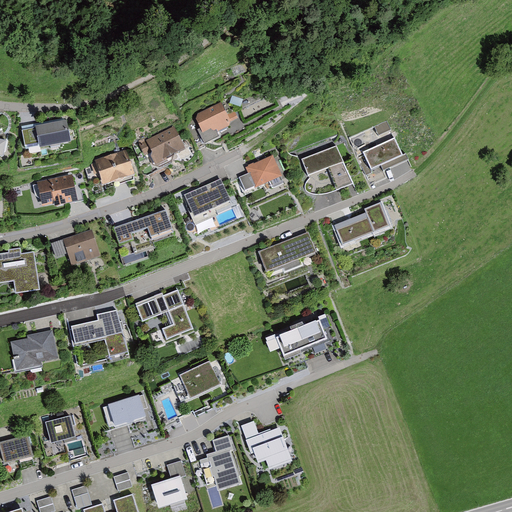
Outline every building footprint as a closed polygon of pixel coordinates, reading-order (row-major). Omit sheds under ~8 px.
[(228,115),(222,102),(198,114),(196,119),(201,128),(198,130),(205,144),(220,136),(218,132),(230,126),(231,122),(228,115)] [(235,111),(228,115),(231,122),(238,118),(235,111)] [(67,120),(36,126),(36,127),(22,130),(25,147),(39,144),(40,148),(71,142),(67,120)] [(186,149),(175,127),(147,140),(147,141),(139,145),(145,156),(152,152),(151,156),(156,166),(167,161),(166,158),(186,149)] [(395,137),(363,152),(372,171),(382,166),(384,171),(409,160),(407,154),(404,155),(395,137)] [(337,146),(302,159),(310,178),(307,181),(305,185),(305,189),(307,193),(313,195),(319,196),(325,195),(354,184),(337,146)] [(127,150),(95,161),(103,185),(135,174),(127,150)] [(273,156),(246,168),(248,173),(239,177),(245,191),(255,187),(256,188),(282,177),(273,156)] [(79,201),(73,174),(37,182),(42,207),(54,204),(55,206),(79,201)] [(222,179),(185,195),(194,217),(231,201),(222,179)] [(390,227),(381,203),(365,209),(366,213),(334,225),(343,246),(390,227)] [(166,210),(114,227),(120,245),(150,235),(152,241),(174,233),(171,224),(178,221),(175,212),(167,214),(166,210)] [(317,252),(309,232),(259,252),(267,272),(282,266),(285,273),(304,265),(301,259),(317,252)] [(75,235),(63,239),(63,240),(52,244),(56,257),(68,253),(72,266),(101,256),(94,236),(77,242),(75,235)] [(9,252),(0,253),(0,282),(14,281),(16,293),(40,290),(35,252),(22,254),(21,248),(8,250),(9,252)] [(194,330),(178,290),(137,307),(143,322),(168,312),(174,324),(162,329),(167,341),(194,330)] [(129,352),(118,309),(96,314),(98,320),(69,327),(78,366),(107,360),(106,358),(129,352)] [(328,339),(320,320),(276,338),(285,360),(302,353),(301,350),(328,339)] [(59,359),(53,330),(27,336),(28,338),(11,342),(17,370),(42,365),(42,362),(59,359)] [(222,384),(210,361),(179,375),(191,399),(222,384)] [(148,408),(144,394),(109,405),(115,426),(146,416),(144,410),(148,408)] [(76,437),(71,416),(46,423),(51,443),(76,437)] [(270,469),(292,461),(280,428),(271,431),(271,429),(259,433),(255,421),(242,426),(247,440),(246,440),(251,454),(255,453),(258,464),(267,460),(270,469)] [(34,457),(28,435),(0,442),(0,448),(4,465),(34,457)] [(235,451),(230,435),(213,440),(217,452),(207,455),(208,458),(200,460),(208,485),(216,482),(219,490),(241,483),(231,452),(235,451)] [(172,479),(151,485),(159,509),(188,500),(181,478),(187,476),(182,461),(167,466),(172,479)] [(128,473),(114,477),(119,492),(133,487),(128,473)] [(87,486),(72,490),(77,505),(91,500),(87,486)] [(138,511),(133,494),(113,501),(116,511),(138,511)] [(52,496),(37,501),(40,511),(53,511),(56,511),(52,496)]
